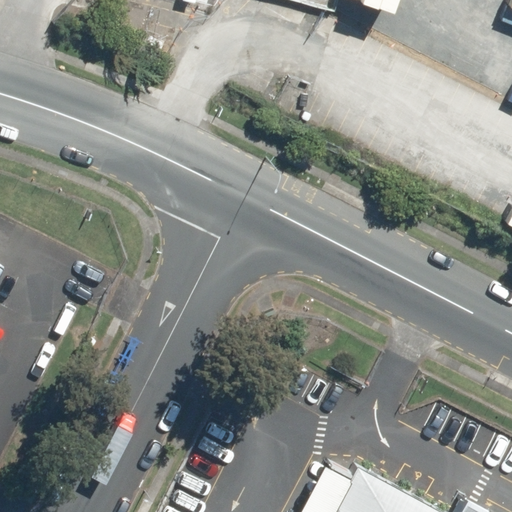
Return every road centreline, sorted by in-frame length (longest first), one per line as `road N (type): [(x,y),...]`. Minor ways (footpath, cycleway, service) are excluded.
road 1 (unclassified): [(80,511),(244,195)]
road 2 (secondary): [(244,195),(511,334)]
road 3 (secondary): [(0,92),(244,195)]
